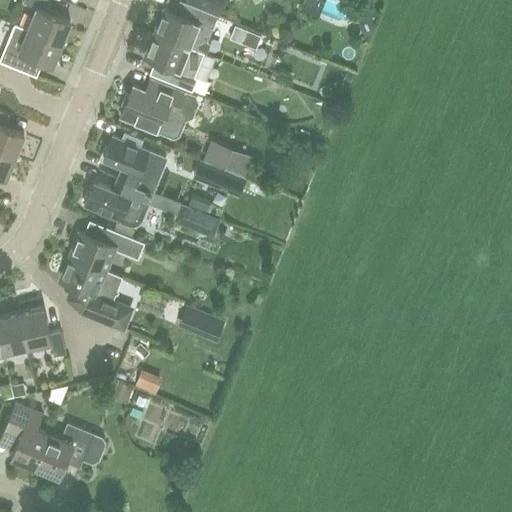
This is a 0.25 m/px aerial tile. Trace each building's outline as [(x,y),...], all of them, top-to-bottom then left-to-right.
[(36,7),(27,28),(61,42),(70,20),(45,10),(49,0),(23,0),(23,1),(36,7)] [(164,8),(154,32),(189,46),(194,35),(207,40),(217,14),(191,4),(186,17),(164,8)] [(61,42),(27,28),(16,24),(8,42),(7,41),(0,57),(0,60),(36,75),(42,60),(51,64),(61,42)] [(202,51),(189,46),(154,32),(144,56),(171,67),(166,80),(192,90),(197,77),(193,75),(198,62),(202,51)] [(158,129),(173,136),(178,134),(184,118),(181,110),(177,109),(184,92),(150,78),(146,90),(133,85),(120,114),(158,129)] [(3,125),(8,113),(0,109),(0,149),(15,155),(24,133),(3,125)] [(151,190),(165,156),(140,146),(143,139),(124,132),(121,139),(112,135),(103,157),(123,165),(118,177),(151,190)] [(0,175),(5,177),(15,155),(0,149),(0,175)] [(248,156),(233,150),(227,165),(242,171),(248,156)] [(208,170),(210,157),(195,154),(193,167),(208,170)] [(150,191),(151,191),(151,190),(118,177),(113,188),(94,180),(84,205),(129,223),(131,223),(133,222),(136,221),(138,219),(139,218),(150,191)] [(80,230),(70,254),(105,269),(114,248),(138,258),(144,242),(107,226),(102,239),(80,230)] [(60,278),(71,283),(65,298),(74,308),(123,328),(130,310),(111,302),(122,275),(105,269),(70,254),(60,278)] [(49,332),(47,321),(43,305),(19,311),(27,346),(51,341),(54,355),(66,352),(61,329),(49,332)] [(27,346),(19,311),(0,315),(0,335),(3,351),(27,346)] [(15,400),(4,427),(0,438),(0,443),(13,449),(10,456),(34,465),(48,432),(35,427),(42,411),(15,400)] [(60,437),(48,432),(34,465),(58,475),(68,453),(82,459),(93,432),(67,421),(60,437)]
